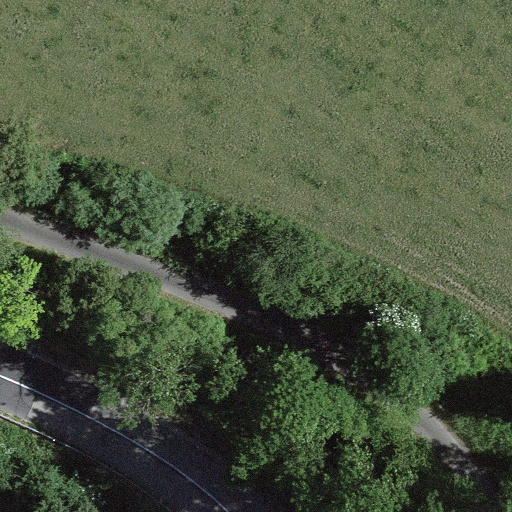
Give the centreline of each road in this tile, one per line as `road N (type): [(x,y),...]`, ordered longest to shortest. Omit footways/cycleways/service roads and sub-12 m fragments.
road 1 (track): [(0,216),(295,332),(412,414),(493,511)]
road 2 (secondary): [(226,511),(145,449),(0,377)]
